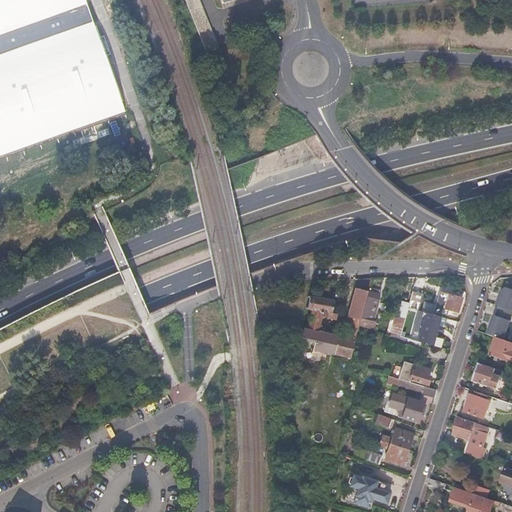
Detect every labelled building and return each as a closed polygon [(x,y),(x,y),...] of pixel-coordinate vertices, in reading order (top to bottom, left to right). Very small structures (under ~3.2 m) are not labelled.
[(0,0),(0,160),(122,121),(82,0),(0,0)] [(197,0),(182,0),(204,54),(217,49),(197,0)] [(150,314),(201,293),(197,284),(146,305),(150,314)] [(494,303),(511,310),(511,288),(501,284),(494,303)] [(368,292),(368,291),(356,288),(348,317),(350,318),(345,338),(355,341),(356,337),(360,324),(361,318),(368,292)] [(379,294),(368,291),(368,292),(361,318),(373,320),(379,294)] [(461,298),(439,291),(435,304),(433,311),(447,314),(449,309),(457,312),(461,298)] [(340,300),(311,296),(308,308),(312,309),(307,328),(318,331),(322,316),(336,317),(340,300)] [(391,333),(400,336),(404,322),(405,319),(397,316),(391,333)] [(369,327),(374,328),(376,321),(373,320),(361,318),(360,324),(369,327)] [(404,322),(400,336),(415,340),(420,327),(404,322)] [(366,340),(369,327),(360,324),(356,337),(366,340)] [(497,326),(493,336),(495,337),(496,338),(511,343),(511,328),(510,333),(503,331),(504,328),(497,326)] [(304,327),(302,337),(315,341),(318,331),(307,328),(304,327)] [(318,331),(315,341),(313,351),(325,354),(334,356),(339,337),(338,337),(318,331)] [(397,343),(397,344),(418,351),(421,342),(415,340),(400,336),(397,343)] [(339,337),(334,356),(350,359),(355,341),(345,338),(339,337)] [(511,343),(496,338),(495,337),(489,355),(511,362),(511,343)] [(427,383),(430,375),(425,374),(427,368),(409,362),(407,369),(412,371),(410,378),(427,383)] [(503,371),(479,363),(473,381),(496,389),(503,371)] [(388,374),(386,382),(397,385),(398,383),(421,391),(421,392),(434,397),(437,389),(398,377),(388,374)] [(487,396),(471,390),(470,395),(467,394),(462,409),(465,410),(464,411),(484,418),(490,401),(486,400),(487,396)] [(416,421),(422,402),(408,398),(402,416),(416,421)] [(508,403),(498,399),(496,406),(506,409),(508,403)] [(377,412),(375,420),(388,425),(390,417),(377,412)] [(483,425),(459,417),(453,434),(469,440),(473,428),(481,431),(483,425)] [(384,458),(401,463),(411,433),(394,427),(390,440),(388,439),(388,437),(381,435),(378,446),(385,447),(386,446),(387,446),(384,458)] [(492,437),(504,439),(505,432),(494,429),(492,437)] [(469,443),(465,454),(481,459),(485,449),(469,443)] [(377,462),(379,454),(367,450),(364,459),(377,462)] [(396,481),(385,477),(375,474),(369,498),(389,504),(396,481)] [(429,479),(427,486),(442,491),(445,484),(429,479)] [(467,483),(464,490),(474,494),(490,499),(492,492),(467,483)] [(490,499),(474,494),(472,499),(467,498),(466,504),(470,505),(469,511),(472,511),(489,511),(493,504),(494,500),(490,499)]
